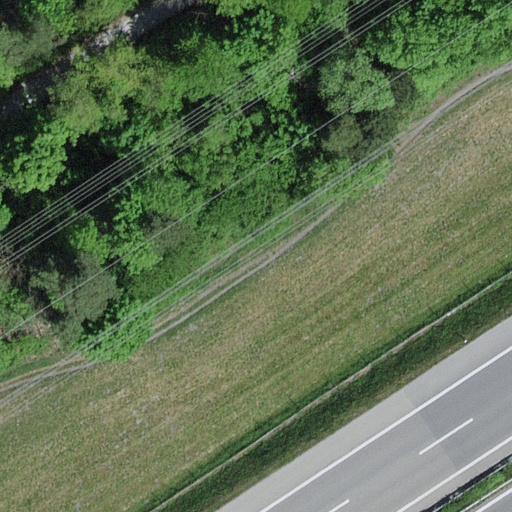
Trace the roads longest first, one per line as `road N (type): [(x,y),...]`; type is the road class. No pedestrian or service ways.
road 1 (motorway): [(511,393),(337,511)]
road 2 (track): [(0,75),(29,48),(114,0)]
